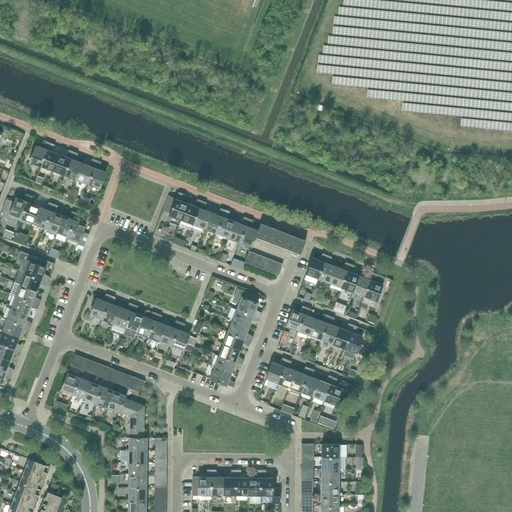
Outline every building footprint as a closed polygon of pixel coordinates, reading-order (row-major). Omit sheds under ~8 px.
[(41,166),(50,143),(45,141),(42,147),(36,145),(29,162),(30,162),(29,164),(30,165),(31,162),(41,166)] [(53,152),(55,144),(50,143),(41,166),(52,170),(51,173),(52,173),(59,154),(53,152)] [(64,175),(73,152),(69,150),(65,156),(59,154),(52,173),(53,174),(54,171),(64,175)] [(76,160),(78,153),(73,152),(64,175),(75,179),(74,182),(75,182),(82,163),(76,160)] [(88,184),(97,161),(92,159),(88,165),(82,163),(75,182),(76,182),(77,180),(88,184)] [(99,169),(101,162),(97,161),(88,184),(98,188),(96,190),(98,191),(99,189),(106,172),(105,171),(105,172),(99,169)] [(181,201),(183,194),(178,192),(176,198),(168,195),(162,210),(170,213),(169,215),(180,219),(179,222),(180,223),(188,203),(181,201)] [(21,218),(30,195),(25,193),(22,200),(16,197),(15,197),(9,214),(9,217),(10,217),(11,214),(21,218)] [(33,204),(35,197),(30,195),(21,218),(32,223),(31,225),(32,226),(39,206),(33,204)] [(193,224),(202,201),(197,199),(194,205),(188,203),(180,223),(181,223),(182,220),(193,224)] [(205,210),(206,202),(202,201),(193,224),(203,228),(202,231),(203,231),(211,212),(205,210)] [(44,227),(53,204),(49,202),(46,209),(39,206),(32,226),(33,226),(34,223),(44,227)] [(56,213),(58,206),(53,204),(44,227),(55,231),(54,234),(55,235),(62,215),(56,213)] [(216,233),(225,210),(220,208),(217,214),(211,212),(203,231),(205,232),(206,229),(216,233)] [(228,219),(230,211),(225,210),(216,233),(227,237),(226,240),(227,240),(234,221),(228,219)] [(76,213),(76,212),(72,211),(68,217),(62,215),(55,235),(56,235),(57,232),(67,236),(76,213)] [(79,222),(81,215),(76,213),(67,236),(66,240),(78,244),(79,241),(80,238),(86,240),(88,233),(83,231),(86,224),(85,224),(79,222)] [(239,242),(248,219),(243,217),(240,223),(234,221),(227,240),(228,241),(229,238),(239,242)] [(251,227),(253,220),(248,219),(239,242),(249,246),(248,249),(249,249),(250,247),(251,247),(255,236),(258,230),(251,227)] [(267,241),(272,228),(260,223),(258,230),(255,236),(267,241)] [(278,245),(283,232),(272,228),(267,241),(278,245)] [(290,249),(295,236),(283,232),(278,245),(290,249)] [(301,254),(306,241),(295,236),(290,249),(301,254)] [(50,249),(48,255),(57,258),(58,259),(58,258),(59,255),(60,253),(50,249)] [(17,260),(22,262),(21,264),(27,267),(25,272),(48,281),(50,277),(43,273),(46,267),(41,265),(43,260),(21,251),(19,255),(19,257),(17,260)] [(255,253),(249,251),(245,262),(250,264),(255,253)] [(260,255),(256,253),(255,253),(250,264),(256,266),(260,255)] [(318,278),(327,255),(322,253),(319,260),(313,257),(312,257),(306,274),(305,276),(307,277),(308,274),(318,278)] [(262,269),(266,257),(260,255),(256,266),(262,269)] [(330,264),(332,257),(327,255),(318,278),(328,282),(327,285),(329,285),(336,266),(330,264)] [(267,271),(272,260),(266,257),(262,269),(267,271)] [(273,273),(277,262),(272,260),(267,271),(273,273)] [(279,275),(283,264),(277,262),(273,273),(279,275)] [(341,287),(350,264),(346,262),(342,269),(336,266),(329,285),(330,286),(331,283),(341,287)] [(353,273),(355,265),(350,264),(341,287),(352,291),(351,294),(352,294),(359,275),(353,273)] [(20,271),(15,282),(18,283),(21,284),(37,290),(39,284),(46,286),(48,281),(25,272),(25,273),(20,271)] [(364,296),(373,273),(369,271),(365,277),(359,275),(352,294),(353,295),(354,292),(364,296)] [(373,273),(364,296),(374,300),(376,300),(385,277),(373,273)] [(10,293),(10,294),(16,296),(17,296),(39,305),(41,300),(35,297),(37,290),(21,284),(18,283),(15,282),(10,293)] [(252,301),(255,295),(238,289),(233,300),(239,302),(237,308),(256,316),(260,317),(262,313),(256,309),(258,303),(252,301)] [(102,319),(111,296),(106,294),(102,300),(96,298),(97,298),(96,297),(89,315),(90,315),(89,317),(90,318),(91,315),(102,319)] [(6,304),(6,305),(9,306),(13,308),(28,313),(30,307),(37,309),(39,305),(17,296),(16,296),(12,306),(6,304)] [(113,304),(115,297),(111,296),(102,319),(112,323),(111,326),(112,326),(120,307),(113,304)] [(125,328),(134,304),(129,303),(126,309),(120,307),(112,326),(113,326),(114,324),(125,328)] [(136,313),(138,306),(134,304),(125,328),(135,332),(134,335),(136,335),(143,316),(136,313)] [(6,305),(5,306),(11,308),(7,319),(30,328),(32,323),(26,320),(28,313),(13,308),(9,306),(6,305)] [(298,331),(307,307),(303,305),(299,312),(293,309),(292,309),(286,326),(285,329),(287,329),(288,326),(298,331)] [(310,316),(312,309),(307,307),(298,331),(308,334),(307,337),(308,338),(316,318),(310,316)] [(260,317),(256,316),(237,308),(233,319),(230,318),(230,319),(249,326),(251,320),(258,322),(260,317)] [(148,337),(157,313),(152,312),(149,318),(143,316),(136,335),(137,335),(138,333),(148,337)] [(157,313),(148,337),(159,341),(158,343),(159,344),(166,325),(160,322),(162,315),(157,313)] [(374,323),(377,316),(369,313),(366,320),(374,323)] [(321,339),(330,316),(325,314),(322,321),(316,318),(308,338),(310,338),(311,335),(321,339)] [(333,325),(335,318),(330,316),(321,339),(331,343),(330,346),(332,347),(339,327),(333,325)] [(28,332),(30,328),(7,319),(3,329),(0,328),(0,329),(19,337),(22,331),(28,332)] [(247,333),(249,326),(230,319),(229,320),(232,321),(228,332),(251,341),(253,336),(247,333)] [(171,346),(180,322),(176,320),(172,327),(166,325),(159,344),(160,344),(161,342),(171,346)] [(183,331),(185,324),(180,322),(171,346),(182,350),(181,352),(182,353),(183,351),(184,351),(190,333),(190,334),(183,331)] [(344,348),(353,325),(349,323),(345,330),(339,327),(332,347),(333,347),(334,344),(344,348)] [(356,334),(358,327),(353,325),(344,348),(354,352),(353,355),(354,355),(355,353),(356,353),(362,336),(356,334)] [(17,343),(19,337),(0,329),(0,330),(2,332),(0,337),(0,342),(21,351),(23,347),(17,343)] [(284,330),(279,344),(283,346),(288,332),(284,330)] [(249,345),(251,341),(228,332),(224,342),(221,341),(221,342),(240,350),(242,343),(249,345)] [(20,356),(21,351),(0,342),(0,356),(10,360),(13,354),(20,356)] [(238,356),(240,350),(221,342),(220,343),(223,344),(219,355),(242,364),(244,359),(238,356)] [(240,369),(242,364),(219,355),(215,365),(212,364),(212,366),(231,373),(233,367),(240,369)] [(8,366),(10,360),(0,356),(0,369),(12,374),(14,370),(8,366)] [(278,383),(287,359),(282,358),(279,364),(273,362),(273,361),(272,361),(266,378),(265,381),(267,382),(268,379),(278,383)] [(290,368),(292,361),(287,359),(278,383),(288,387),(287,390),(288,390),(296,371),(290,368)] [(87,365),(85,371),(103,378),(105,372),(107,367),(89,360),(87,365)] [(229,379),(231,373),(212,366),(211,367),(214,368),(211,377),(208,376),(207,377),(210,378),(209,378),(227,385),(227,384),(233,387),(235,382),(229,379)] [(301,392),(310,368),(305,366),(302,373),(296,371),(288,390),(289,390),(290,388),(301,392)] [(126,386),(130,375),(112,368),(110,374),(107,380),(126,386)] [(312,377),(315,370),(310,368),(301,392),(311,396),(310,398),(311,399),(319,379),(312,377)] [(11,379),(12,374),(0,369),(0,383),(1,384),(1,383),(3,377),(11,379)] [(355,377),(357,371),(351,369),(349,375),(355,377)] [(68,373),(67,373),(60,390),(61,390),(60,392),(61,393),(62,390),(73,394),(79,377),(68,373)] [(324,401),(333,377),(328,375),(325,382),(319,379),(311,399),(312,399),(313,396),(324,401)] [(83,401),(91,382),(79,377),(73,394),(83,398),(82,401),(83,401)] [(335,386),(338,379),(333,377),(324,401),(334,404),(333,407),(334,408),(335,405),(336,405),(342,388),(335,386)] [(136,378),(132,389),(140,392),(144,381),(136,378)] [(96,403),(102,386),(91,382),(83,401),(84,402),(85,399),(96,403)] [(106,410),(114,391),(102,386),(96,403),(106,407),(105,410),(106,410)] [(125,395),(114,391),(106,410),(107,411),(108,408),(119,412),(125,398),(126,395),(125,395)] [(144,415),(144,406),(125,398),(119,412),(118,415),(123,417),(124,413),(130,415),(130,429),(129,429),(129,437),(144,437),(144,434),(147,434),(147,429),(144,429),(144,415)] [(126,449),(126,450),(147,450),(147,438),(144,437),(129,437),(129,439),(129,440),(129,449),(126,449)] [(167,441),(155,441),(155,460),(161,460),(167,460),(167,441)] [(301,443),(301,454),(307,454),(313,454),(314,443),(301,443)] [(343,446),(343,445),(340,445),(340,444),(321,444),(322,444),(322,452),(320,452),(320,454),(322,454),(322,457),(339,457),(339,446),(343,446)] [(147,463),(147,450),(126,450),(126,451),(129,451),(129,462),(147,463)] [(339,468),(339,457),(322,457),(321,469),(342,469),(342,468),(339,468)] [(47,465),(34,461),(29,459),(24,470),(44,478),(48,469),(44,467),(45,465),(46,466),(47,465)] [(301,459),(301,478),(307,479),(313,479),(313,459),(307,459),(301,459)] [(146,475),(147,463),(129,462),(128,474),(126,474),(126,475),(146,475)] [(161,465),(155,465),(154,485),(160,485),(166,485),(167,466),(161,465)] [(211,499),(211,494),(211,469),(206,469),(205,477),(192,476),(192,499),(211,499)] [(217,477),(216,469),(211,469),(211,494),(222,495),(222,498),(223,498),(223,477),(217,477)] [(342,470),(342,469),(321,469),(321,482),(339,482),(339,470),(342,470)] [(41,487),(44,478),(24,470),(20,482),(36,488),(37,486),(41,487)] [(236,495),(236,470),(231,470),(230,477),(223,477),(223,498),(224,498),(224,495),(236,495)] [(241,477),(241,470),(236,470),(236,495),(247,495),(247,498),(248,498),(248,477),(241,477)] [(261,495),(261,470),(256,470),(255,477),(248,477),(248,498),(249,498),(249,495),(261,495)] [(266,477),(266,470),(261,470),(261,495),(273,495),(273,503),(279,503),(280,488),(273,487),(274,477),(273,477),(266,477)] [(146,487),(146,475),(126,475),(125,476),(128,476),(128,487),(146,487)] [(35,490),(36,488),(20,482),(16,493),(36,500),(39,491),(35,490)] [(339,493),(339,482),(321,482),(321,494),(342,494),(342,493),(339,493)] [(301,484),(301,503),(307,503),(313,503),(313,484),(307,484),(301,484)] [(146,500),(146,487),(128,487),(128,498),(125,498),(125,500),(146,500)] [(160,490),(154,490),(154,510),(160,510),(166,510),(166,490),(160,490)] [(63,511),(67,499),(48,492),(44,501),(48,503),(47,504),(63,511)] [(32,510),(36,500),(16,493),(11,504),(28,510),(28,508),(32,510)] [(342,495),(342,494),(321,494),(321,507),(339,507),(339,495),(342,495)] [(145,511),(146,500),(125,500),(125,501),(128,501),(127,511),(145,511)]
